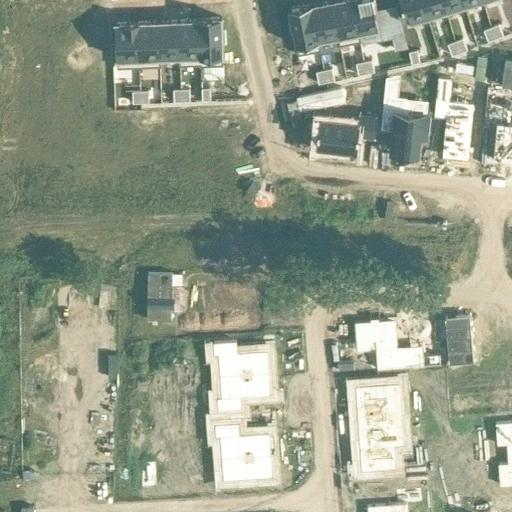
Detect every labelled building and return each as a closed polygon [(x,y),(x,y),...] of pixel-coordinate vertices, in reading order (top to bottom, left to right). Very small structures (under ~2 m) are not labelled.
[(312,2),(311,2),(321,49),(319,38),(337,35),(339,44),(340,44),(331,0),(327,0),(313,3),(312,2)] [(352,0),(331,0),(340,44),(360,40),(352,0)] [(375,0),(352,0),(360,40),(361,40),(359,30),(381,26),(375,0)] [(423,0),(402,0),(409,20),(428,15),(423,0)] [(423,0),(428,15),(446,9),(443,0),(423,0)] [(463,0),(443,0),(446,9),(465,3),(463,0)] [(292,19),(289,19),(291,32),(294,31),(298,53),(321,49),(311,2),(289,6),(292,19)] [(199,18),(179,18),(181,64),(200,63),(200,64),(201,64),(200,16),(199,16),(199,18)] [(222,16),(200,16),(201,64),(224,63),(223,41),(226,41),(225,28),(223,28),(222,16)] [(179,18),(159,19),(161,65),(162,65),(161,55),(180,54),(180,64),(181,64),(179,18)] [(159,19),(138,20),(140,65),(161,65),(159,19)] [(138,20),(116,21),(118,66),(140,65),(138,20)] [(499,22),(491,25),(496,37),(504,34),(499,22)] [(491,25),(484,28),(488,40),(496,37),(491,25)] [(463,36),(456,39),(460,51),(468,48),(463,36)] [(456,39),(448,42),(452,54),(460,51),(456,39)] [(418,48),(409,50),(412,62),(420,60),(418,48)] [(372,58),(364,60),(367,71),(375,70),(372,58)] [(364,60),(356,61),(359,73),(367,71),(364,60)] [(332,67),(324,68),(327,80),(335,79),(332,67)] [(324,68),(316,70),(319,82),(327,80),(324,68)] [(22,84),(18,113),(62,119),(65,97),(82,100),(85,78),(44,73),(42,87),(22,84)] [(438,74),(434,115),(446,116),(442,156),(447,156),(447,160),(463,162),(464,158),(469,158),(475,100),(450,98),(452,76),(438,74)] [(386,79),(383,106),(396,107),(392,150),(418,153),(420,135),(426,135),(428,114),(406,112),(407,95),(399,94),(400,80),(386,79)] [(210,86),(202,86),(202,99),(211,98),(210,86)] [(182,87),(174,87),(174,100),(182,99),(182,87)] [(190,87),(182,87),(182,99),(190,99),(190,87)] [(149,88),(141,89),(141,101),(149,101),(149,88)] [(141,89),(133,89),(133,101),(141,101),(141,89)] [(486,100),(484,123),(496,124),(493,157),(504,158),(504,163),(511,163),(511,119),(509,119),(511,102),(486,100)] [(320,115),(317,146),(342,148),(342,149),(350,149),(357,150),(358,135),(376,136),(378,113),(359,111),(359,119),(320,115)] [(11,136),(7,163),(51,169),(54,149),(61,150),(63,131),(16,125),(15,137),(11,136)] [(152,274),(151,320),(175,321),(176,275),(152,274)] [(177,314),(177,335),(237,331),(237,316),(242,316),(242,311),(260,312),(260,285),(212,284),(211,315),(199,315),(177,314)] [(370,318),(355,319),(357,348),(376,347),(377,367),(447,362),(447,361),(441,361),(441,352),(423,353),(422,342),(398,344),(397,338),(396,316),(380,317),(380,314),(379,314),(379,316),(371,316),(371,314),(370,314),(370,318)] [(504,319),(483,321),(486,362),(511,360),(511,323),(504,324),(504,319)] [(237,337),(213,339),(214,353),(218,352),(219,374),(270,370),(268,347),(238,349),(237,337)] [(146,338),(145,358),(161,358),(162,338),(146,338)] [(504,366),(483,368),(484,385),(496,384),(497,407),(511,405),(511,373),(505,374),(504,366)] [(221,394),(217,395),(218,408),(243,406),(242,394),(271,392),(270,370),(219,374),(221,394)] [(400,380),(355,383),(357,407),(402,404),(400,380)] [(402,404),(357,407),(358,426),(403,423),(402,404)] [(511,418),(495,420),(497,443),(511,441),(511,418)] [(239,419),(214,421),(215,435),(220,434),(221,455),(271,452),(271,448),(274,448),(273,434),(270,434),(270,429),(240,431),(239,419)] [(403,423),(358,426),(359,445),(405,442),(403,423)] [(511,441),(497,443),(497,444),(506,443),(507,460),(498,461),(498,462),(511,460),(511,441)] [(405,442),(359,445),(361,469),(397,466),(395,444),(405,443),(405,442)] [(271,452),(221,455),(223,478),(273,474),(271,452)] [(511,460),(498,462),(499,484),(511,483),(511,460)] [(397,501),(367,503),(368,511),(408,511),(408,502),(422,501),(421,487),(396,489),(397,501)]
